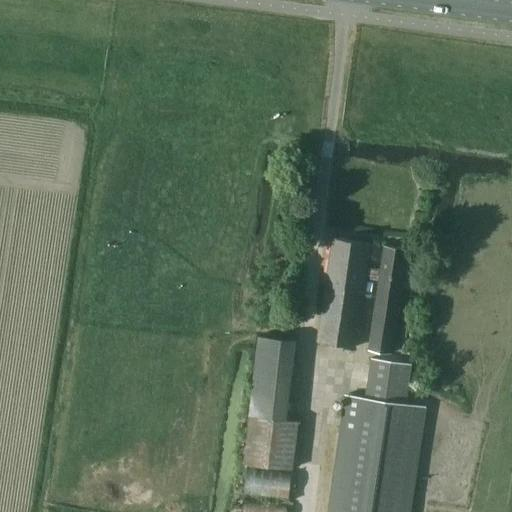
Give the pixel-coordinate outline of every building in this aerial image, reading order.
[(356,347),(367,277),(380,279),(370,349),(393,352),(409,248),(385,245),(381,269),(368,267),(372,242),(334,236),(318,341),(356,347)] [(250,461),(295,465),(300,417),(291,416),(298,336),(261,333),(250,461)] [(409,511),(425,407),(404,404),(410,364),(371,358),(365,398),(344,395),(326,511),(409,511)] [(244,495),(289,501),(293,471),(248,465),(244,495)] [(289,511),(290,503),(246,497),(244,511),(289,511)]
